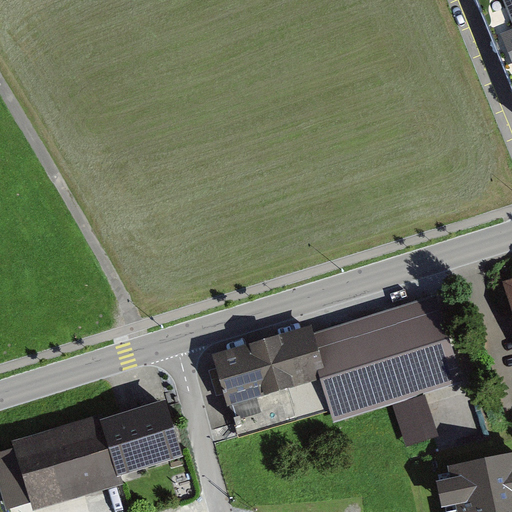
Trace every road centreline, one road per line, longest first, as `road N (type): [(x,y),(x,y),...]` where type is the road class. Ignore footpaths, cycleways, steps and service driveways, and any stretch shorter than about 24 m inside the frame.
road 1 (tertiary): [(511,235),(176,341)]
road 2 (tertiary): [(176,341),(0,396)]
road 3 (residential): [(176,341),(220,511)]
